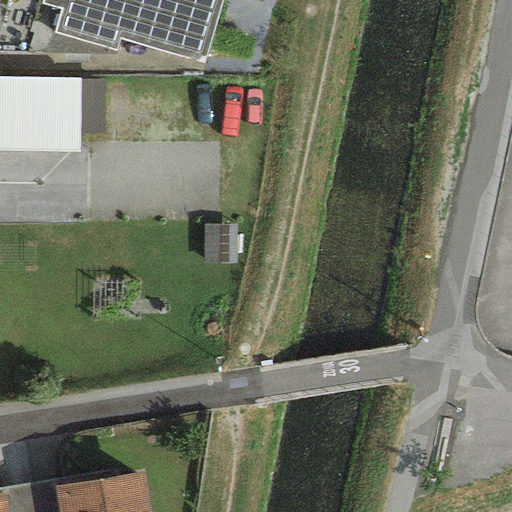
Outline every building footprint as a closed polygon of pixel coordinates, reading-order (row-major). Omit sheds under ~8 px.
[(220,0),(0,0),(0,16),(4,0),(38,0),(42,1),(41,5),(60,10),(52,33),(114,52),(117,38),(202,63),(220,0)] [(0,78),(0,150),(76,151),(77,133),(77,80),(0,78)] [(102,80),(77,80),(77,133),(101,133),(102,80)] [(149,511),(143,472),(53,487),(57,511),(149,511)] [(5,496),(7,511),(57,511),(53,487),(51,480),(5,488),(5,496)]
